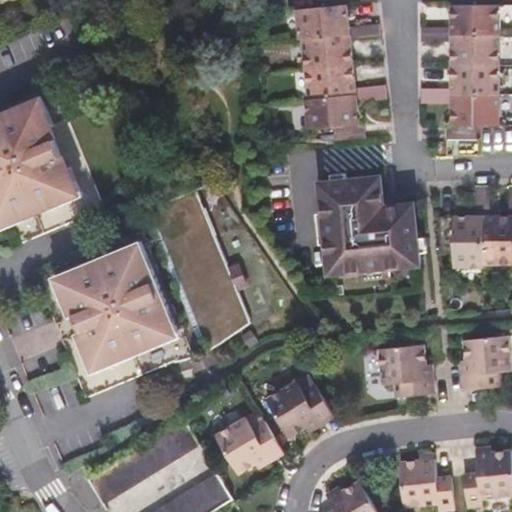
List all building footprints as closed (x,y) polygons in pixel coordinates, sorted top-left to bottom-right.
[(288,0),(258,0),(260,14),(290,11),(288,0)] [(299,10),(301,39),(304,39),(352,34),(351,27),(349,5),(299,10)] [(454,35),(502,36),(502,6),(454,6),(454,29),(454,35)] [(304,39),(308,69),(354,64),(352,42),(381,40),(380,25),(351,27),(352,34),(304,39)] [(501,67),(502,36),(454,35),(454,29),(424,28),(423,43),(454,43),(453,67),(501,67)] [(359,102),(387,99),(386,85),(357,87),(354,64),(308,69),(311,99),(358,95),(359,102)] [(500,97),(501,67),(453,67),(453,88),(423,88),(423,103),(453,104),(453,96),(500,97)] [(336,142),(367,139),(365,124),(360,125),(359,102),(358,95),(311,99),(307,100),(310,129),(335,127),(336,142)] [(479,126),(500,126),(500,97),(453,96),(453,104),(452,126),(448,126),(447,141),(478,141),(479,126)] [(0,214),(3,223),(14,219),(71,196),(62,173),(67,171),(49,127),(43,129),(34,105),(0,120),(0,214)] [(386,208),(383,179),(321,184),(330,275),(421,266),(416,205),(386,208)] [(71,196),(14,219),(23,244),(107,210),(97,186),(71,196)] [(486,266),(511,265),(511,218),(510,218),(493,218),(492,187),(476,188),(476,218),(485,218),(486,266)] [(153,344),(161,364),(169,361),(189,360),(202,355),(232,341),(253,325),(237,286),(200,198),(196,193),(160,208),(114,226),(123,250),(119,252),(66,274),(75,298),(70,300),(82,328),(88,343),(93,341),(103,365),(153,344)] [(440,217),(440,249),(456,250),(455,268),(486,268),(486,266),(485,218),(476,218),(440,217)] [(130,377),(161,364),(153,344),(103,365),(93,341),(88,343),(82,328),(63,336),(89,396),(130,377)] [(511,367),(511,333),(469,337),(473,388),(508,385),(506,368),(511,367)] [(432,392),(426,342),(382,346),(386,379),(398,379),(400,396),(432,392)] [(202,355),(189,360),(193,372),(207,366),(202,355)] [(335,411),(318,385),(304,393),(298,383),(268,402),(291,439),(335,411)] [(203,443),(187,417),(91,476),(107,502),(203,443)] [(283,447),(266,419),(252,429),(244,418),(216,437),(240,474),(283,447)] [(511,449),(478,455),(481,471),(466,474),(470,507),(485,506),(484,499),(511,495),(511,449)] [(458,509),(454,476),(439,477),(437,460),(403,465),(409,509),(444,505),(445,511),(458,509)] [(214,511),(236,499),(221,473),(157,511),(214,511)] [(381,511),(363,482),(332,501),(338,510),(334,511),(381,511)]
